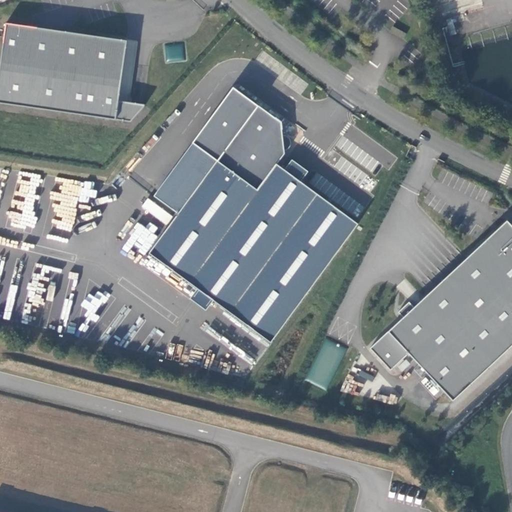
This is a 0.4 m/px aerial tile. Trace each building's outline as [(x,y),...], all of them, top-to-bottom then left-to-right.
[(0,64),(0,103),(116,120),(119,101),(128,41),(6,23),(0,64)] [(406,33),(392,26),(389,32),(403,39),(406,33)] [(166,63),(186,61),(184,43),(164,44),(166,63)] [(271,342),(358,221),(278,164),(283,156),(280,121),(233,87),(153,195),(177,212),(148,253),(271,342)] [(119,101),(116,120),(131,122),(145,105),(119,101)] [(48,228),(73,232),(78,201),(86,202),(87,196),(93,197),(95,183),(56,177),(48,228)] [(29,225),(37,182),(18,179),(13,210),(11,210),(9,222),(29,225)] [(409,353),(453,400),(511,345),(511,225),(507,220),(415,307),(409,301),(398,312),(404,317),(370,349),(390,370),(409,353)] [(398,367),(402,371),(410,364),(406,360),(398,367)]
